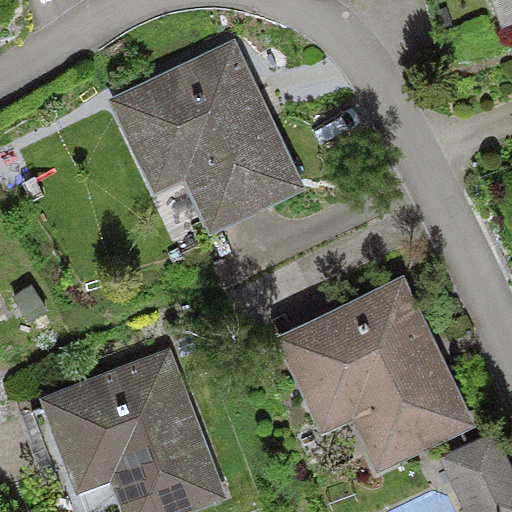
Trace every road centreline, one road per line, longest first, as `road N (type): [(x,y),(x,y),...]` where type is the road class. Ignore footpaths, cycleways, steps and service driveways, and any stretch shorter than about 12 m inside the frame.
road 1 (residential): [(286,0),(339,36),(381,96),(511,366)]
road 2 (residential): [(0,82),(127,0)]
